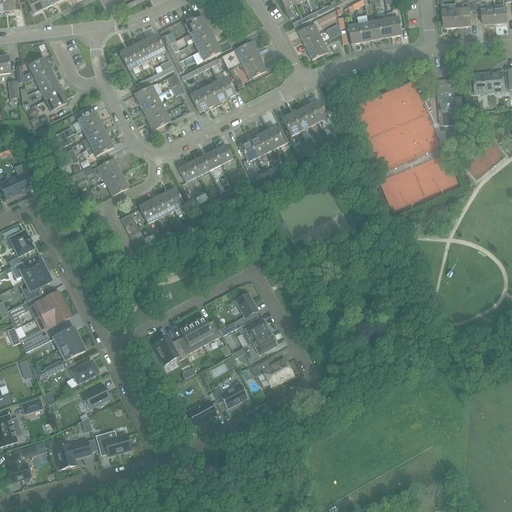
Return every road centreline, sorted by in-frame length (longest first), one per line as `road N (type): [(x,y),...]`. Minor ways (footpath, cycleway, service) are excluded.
road 1 (residential): [(104,348),(257,272),(314,384),(162,465)]
road 2 (residential): [(104,348),(46,227),(32,216),(0,225)]
road 3 (residential): [(0,511),(162,465)]
road 4 (residential): [(155,157),(302,86)]
road 5 (residential): [(302,86),(359,62),(429,49)]
road 6 (residential): [(162,465),(104,348)]
road 7 (residential): [(126,254),(105,208),(150,186),(155,157)]
